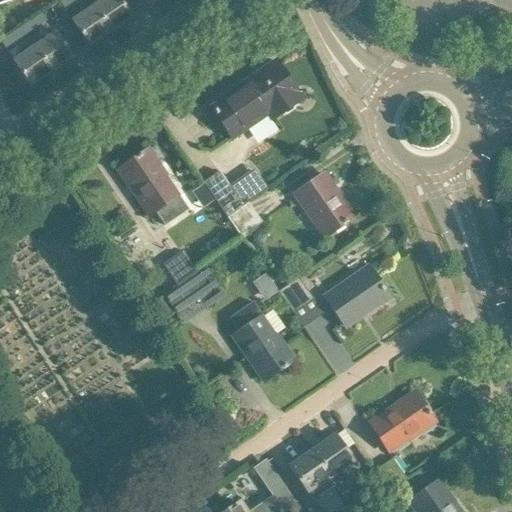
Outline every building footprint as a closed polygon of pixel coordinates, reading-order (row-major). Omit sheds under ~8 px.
[(64,9),(77,0),(61,0),(59,2),(64,9)] [(118,0),(103,0),(93,7),(110,32),(131,18),(118,0)] [(89,47),(110,32),(93,7),(72,22),(89,47)] [(42,14),(21,28),(26,35),(47,21),(42,14)] [(5,49),(26,35),(21,28),(0,42),(5,49)] [(34,47),(51,72),(72,58),(55,32),(34,47)] [(34,47),(13,61),(30,87),(51,72),(34,47)] [(236,92),(211,109),(232,139),(268,114),(272,120),(302,100),(276,62),(234,90),(236,92)] [(147,151),(118,170),(150,215),(155,212),(164,226),(186,211),(163,178),(165,177),(147,151)] [(223,211),(239,200),(219,172),(204,183),(223,211)] [(326,237),(353,219),(322,175),(295,193),(326,237)] [(241,238),(263,223),(249,202),(227,217),(241,238)] [(163,266),(177,287),(198,272),(184,252),(163,266)] [(325,299),(344,327),(388,296),(369,268),(325,299)] [(198,272),(177,287),(191,307),(212,293),(198,272)] [(293,313),(312,300),(297,279),(279,292),(293,313)] [(233,335),(264,382),(293,362),(274,335),(271,336),(259,318),(262,316),(251,301),(228,317),(238,331),(233,335)] [(415,393),(369,425),(388,451),(408,437),(409,439),(434,422),(415,393)] [(352,461),(335,436),(312,452),(329,476),(330,477),(335,485),(348,476),(342,467),(352,461)] [(312,452),(289,467),(312,501),(335,485),(330,477),(329,476),(312,452)] [(369,468),(381,485),(387,494),(406,480),(388,454),(369,468)] [(273,511),(292,499),(276,475),(263,484),(272,496),(249,511),(245,511),(239,503),(225,511),(273,511)] [(416,511),(458,511),(437,481),(409,501),(416,511)] [(351,508),(353,511),(360,511),(387,494),(381,485),(362,498),(363,500),(351,508)]
